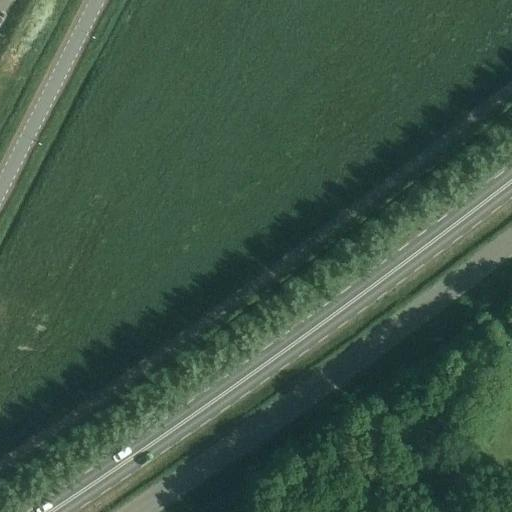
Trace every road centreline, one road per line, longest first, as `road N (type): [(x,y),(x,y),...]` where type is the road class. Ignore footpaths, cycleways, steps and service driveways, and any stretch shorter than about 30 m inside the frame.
road 1 (primary): [(56,511),(511,186)]
road 2 (tertiary): [(129,511),(511,238)]
road 3 (unclassified): [(0,188),(96,0)]
